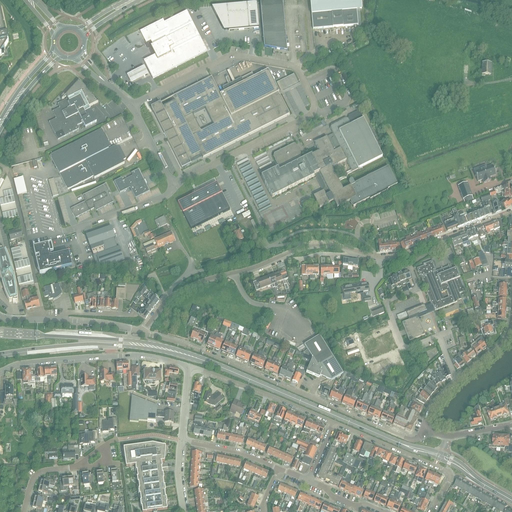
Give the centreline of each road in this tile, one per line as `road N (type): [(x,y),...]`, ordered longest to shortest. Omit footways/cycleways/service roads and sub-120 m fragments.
road 1 (residential): [(141,332),(411,439),(424,429)]
road 2 (primary): [(439,455),(196,357)]
road 3 (unclassified): [(170,183),(313,114),(299,73)]
road 4 (primary): [(0,354),(102,344),(196,357)]
road 5 (residential): [(0,371),(110,355),(190,366)]
road 6 (unclassified): [(130,104),(230,55),(299,73)]
road 7 (residential): [(458,379),(440,339),(400,342),(386,304),(414,289),(409,265)]
road 8 (residential): [(334,421),(446,469),(432,511)]
road 9 (residential): [(141,332),(166,298),(279,256)]
road 10 (primary): [(196,357),(136,341),(44,335)]
road 11 (residential): [(190,366),(334,421)]
road 12 (residential): [(141,332),(0,316)]
